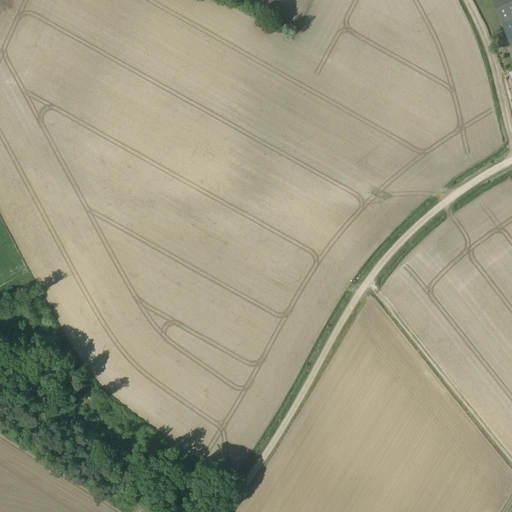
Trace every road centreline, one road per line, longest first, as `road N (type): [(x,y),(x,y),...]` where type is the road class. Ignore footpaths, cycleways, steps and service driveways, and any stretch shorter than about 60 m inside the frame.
road 1 (unclassified): [(224,511),(389,251),(470,182),(511,158)]
road 2 (track): [(367,280),(511,457)]
road 3 (track): [(152,511),(77,386)]
road 4 (track): [(511,131),(485,41),(463,0)]
